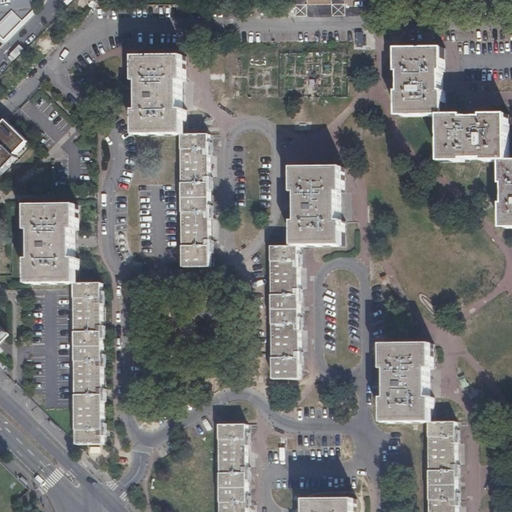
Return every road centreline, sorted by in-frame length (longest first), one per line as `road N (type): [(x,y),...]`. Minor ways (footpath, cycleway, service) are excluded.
road 1 (residential): [(141,444),(122,408),(122,278),(106,247),(118,150),(62,81),(61,62),(76,44),(92,30),(124,24),(511,21)]
road 2 (residential): [(141,444),(243,392),(290,425),(364,432),(379,452),(381,511)]
road 3 (secondary): [(108,503),(0,395)]
